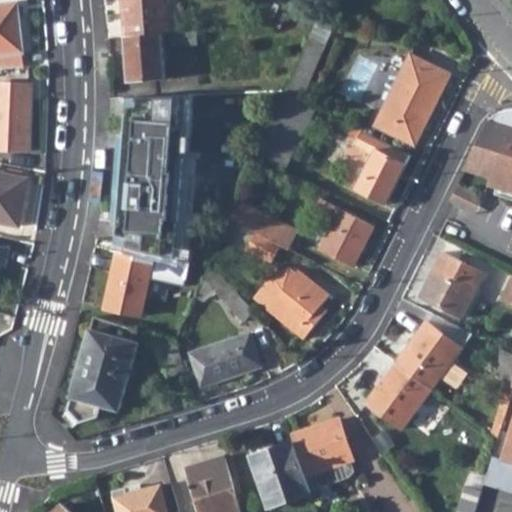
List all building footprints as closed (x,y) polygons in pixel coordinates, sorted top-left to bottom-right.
[(122,0),(126,38),(162,34),(170,33),(168,17),(167,3),(167,0),(122,0)] [(181,2),(167,3),(168,17),(182,15),(181,2)] [(0,56),(24,53),(22,34),(19,34),(15,3),(0,5),(0,56)] [(316,25),(286,92),(303,100),(334,28),(316,25)] [(197,31),(170,33),(171,47),(198,45),(197,31)] [(162,34),(126,38),(130,82),(165,79),(162,34)] [(411,55),(376,126),(417,146),(452,75),(411,55)] [(0,84),(0,149),(30,152),(33,86),(0,84)] [(286,92),(259,157),(287,170),(317,108),(303,100),(286,92)] [(190,96),(130,98),(127,135),(122,135),(116,222),(121,222),(119,244),(178,257),(180,220),(183,220),(187,158),(185,158),(190,96)] [(489,124),(473,156),(497,164),(490,184),(511,190),(511,109),(508,110),(502,112),(496,116),(489,124)] [(377,151),(358,190),(387,205),(407,166),(377,151)] [(0,173),(0,222),(20,225),(29,179),(0,173)] [(480,212),(488,195),(461,184),(454,201),(480,212)] [(240,200),(232,218),(257,231),(282,245),(290,249),(299,230),(240,200)] [(321,200),(314,215),(333,225),(321,250),(354,267),(375,227),(321,200)] [(257,231),(232,218),(223,238),(247,250),(272,263),(282,245),(257,231)] [(0,245),(0,269),(1,266),(5,267),(10,248),(0,245)] [(445,252),(421,297),(463,319),(486,273),(445,252)] [(118,255),(107,308),(142,315),(153,263),(118,255)] [(212,265),(206,277),(244,321),(255,310),(213,262),(212,265)] [(268,309),(304,339),(327,312),(321,307),(330,295),(300,270),(298,273),(291,268),(274,275),(255,298),(269,308),(268,309)] [(505,292),(511,276),(511,275),(496,268),(488,284),(505,292)] [(96,316),(70,408),(80,423),(99,416),(102,404),(121,409),(140,343),(133,341),(136,329),(96,316)] [(427,323),(397,362),(433,389),(462,351),(427,323)] [(251,333),(192,352),(203,385),(261,366),(251,333)] [(178,341),(156,335),(169,376),(186,370),(179,345),(178,341)] [(511,354),(500,348),(494,359),(500,362),(494,374),(500,377),(511,382),(511,354)] [(433,389),(397,362),(367,403),(404,430),(433,389)] [(339,420),(292,435),(295,443),(306,476),(343,465),(353,462),(339,420)] [(511,429),(503,460),(511,462),(511,429)] [(306,476),(295,443),(253,457),(269,507),(312,494),(309,487),(306,476)] [(210,464),(187,471),(199,511),(241,511),(225,457),(210,464)] [(511,462),(503,460),(493,457),(485,481),(511,488),(511,462)] [(343,465),(306,476),(309,487),(346,475),(343,465)] [(127,489),(114,492),(118,511),(167,511),(161,487),(129,495),(127,489)] [(458,511),(475,511),(482,491),(466,487),(458,511)]
